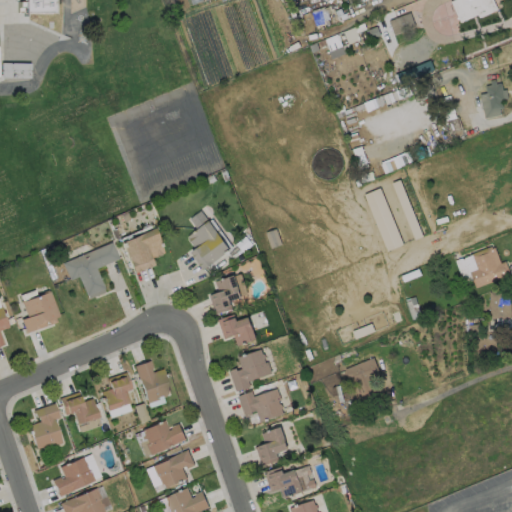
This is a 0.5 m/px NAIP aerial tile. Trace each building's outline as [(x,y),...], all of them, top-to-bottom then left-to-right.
[(25,0),(25,14),(54,14),(54,0),(25,0)] [(492,0),(496,9),(478,17),(476,14),(459,22),(449,1),(451,0),(492,0)] [(414,26),(409,12),(388,20),(393,34),(414,26)] [(29,63),(0,62),(0,77),(29,78),(29,63)] [(494,79),(495,83),(500,82),(502,89),(505,89),(507,98),(503,99),(504,99),(501,100),(502,107),(499,108),(500,115),(483,118),(482,110),(474,111),(472,99),(479,97),(479,94),(486,92),(484,85),(490,84),(489,80),(494,79)] [(361,160),(399,144),(404,154),(368,172),(361,160)] [(402,245),(386,251),(363,194),(379,188),(402,245)] [(229,249),(203,268),(190,251),(195,248),(186,236),(196,228),(189,218),(200,209),(219,235),(219,236),(229,249)] [(151,264),(131,272),(122,246),(123,246),(121,240),(153,227),(162,252),(148,257),(151,264)] [(94,267),(102,287),(85,294),(76,275),(69,279),(61,262),(110,241),(117,257),(94,267)] [(490,245),(491,248),(493,247),(499,262),(504,260),(509,274),(475,287),(469,271),(476,269),(470,253),(490,245)] [(393,266),(395,274),(414,266),(411,260),(393,266)] [(231,307),(214,313),(208,294),(218,291),(214,280),(233,274),(240,296),(229,300),(231,307)] [(53,316),(54,321),(47,323),(46,319),(43,320),(44,324),(25,332),(20,318),(26,316),(20,301),(41,293),(42,290),(46,289),(48,290),(57,315),(53,316)] [(503,291),(503,297),(505,297),(505,298),(510,298),(510,317),(489,317),(488,291),(503,291)] [(0,337),(3,345),(0,346),(0,307),(1,307),(9,327),(0,331),(0,337)] [(233,315),(235,321),(247,317),(255,340),(236,346),(233,336),(223,339),(217,321),(233,315)] [(263,359),(265,363),(267,362),(271,373),(247,381),(249,387),(235,391),(228,371),(235,369),(236,371),(240,369),(236,357),(260,350),(261,355),(263,355),(265,358),(263,359)] [(372,358),(378,374),(370,378),(377,397),(361,404),(350,376),(346,378),(342,370),(356,364),(356,363),(361,361),(361,362),(372,358)] [(148,369),(150,373),(161,369),(169,393),(164,394),(163,396),(161,397),(159,396),(155,397),(156,400),(145,403),(137,379),(136,379),(132,366),(148,361),(150,368),(148,369)] [(117,406),(104,411),(101,401),(102,400),(99,392),(108,389),(105,379),(124,372),(130,389),(122,391),(126,402),(116,405),(117,406)] [(275,389),(279,399),(277,400),(278,404),(280,404),(281,408),(280,409),(282,414),(259,422),(255,410),(250,412),(251,414),(244,417),(236,396),(250,391),(252,397),(275,389)] [(76,392),(79,402),(90,398),(96,417),(84,422),(83,421),(73,424),(70,413),(63,415),(57,398),(76,392)] [(52,403),(57,418),(51,420),(59,443),(48,447),(47,444),(43,446),(44,447),(40,449),(39,447),(35,449),(26,426),(38,422),(36,417),(34,418),(31,411),(52,403)] [(163,420),(168,431),(171,429),(170,427),(177,423),(184,440),(171,445),(148,455),(143,444),(146,443),(144,439),(142,439),(141,437),(142,435),(140,430),(163,420)] [(278,460),(261,466),(255,448),(264,445),(260,433),(279,427),(284,442),(284,443),(287,450),(276,454),(278,460)] [(193,465),(186,468),(185,466),(181,468),(186,479),(163,489),(161,484),(159,484),(156,476),(155,477),(150,466),(174,456),(173,455),(186,449),(193,465)] [(83,467),(85,470),(87,469),(92,480),(90,481),(90,483),(86,485),(85,483),(69,490),(69,491),(56,497),(49,481),(57,477),(58,480),(61,478),(56,467),(79,457),(81,462),(83,462),(84,465),(83,467)] [(280,467),(282,474),(293,470),(308,465),(311,473),(306,475),(308,480),(312,479),(315,487),(282,499),(279,489),(270,492),(263,474),(280,467)] [(186,487),(190,498),(194,496),(193,494),(200,491),(207,507),(196,511),(166,511),(169,511),(167,507),(165,506),(164,504),(165,502),(163,498),(186,487)] [(94,488),(99,498),(97,499),(98,503),(100,504),(101,506),(100,507),(102,511),(61,511),(58,503),(70,498),(94,488)] [(315,510),(315,511),(289,511),(288,508),(312,500),(314,505),(315,505),(316,508),(315,510)]
